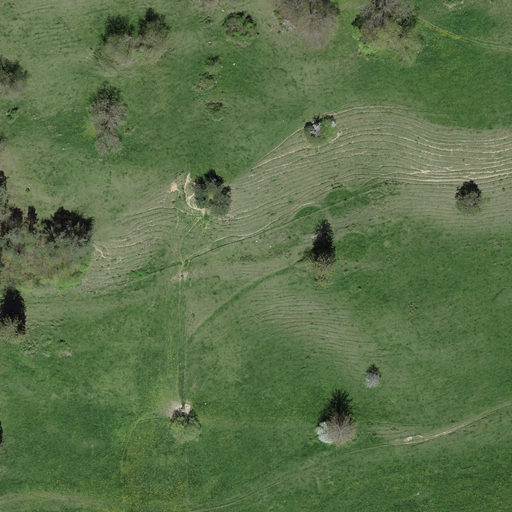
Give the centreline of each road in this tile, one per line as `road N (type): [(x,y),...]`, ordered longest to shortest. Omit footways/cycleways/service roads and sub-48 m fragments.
road 1 (track): [(511,403),(428,438),(351,451),(239,499),(186,511)]
road 2 (track): [(0,499),(76,498),(123,511)]
